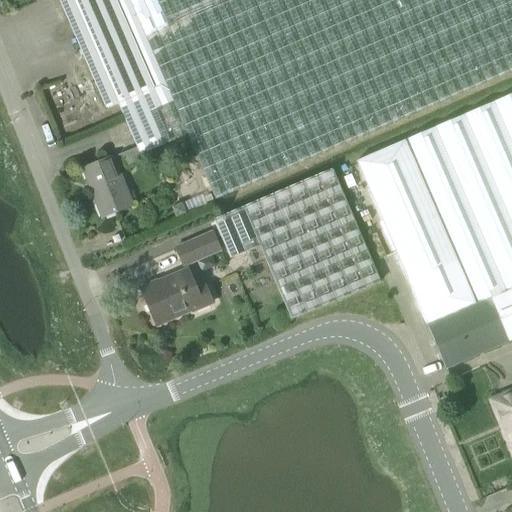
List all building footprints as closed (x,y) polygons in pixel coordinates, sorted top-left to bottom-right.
[(511,71),(511,0),(58,0),(82,54),(106,109),(118,104),(124,118),(126,122),(140,155),(188,134),(216,201),(511,71)] [(511,93),(356,161),(426,325),(488,298),(507,342),(511,340),(511,93)] [(113,157),(84,169),(103,217),(132,205),(113,157)] [(229,259),(259,246),(290,319),(380,281),(332,170),(213,221),(229,259)] [(182,204),(172,208),(176,217),(186,213),(182,204)] [(213,231),(175,246),(183,267),(221,251),(213,231)] [(118,234),(111,237),(114,244),(120,241),(118,234)] [(156,281),(140,288),(155,321),(190,306),(192,311),(211,303),(203,284),(194,287),(186,268),(185,269),(156,281)] [(426,325),(445,369),(507,342),(488,298),(426,325)] [(511,392),(496,400),(509,433),(506,434),(511,449),(511,392)]
